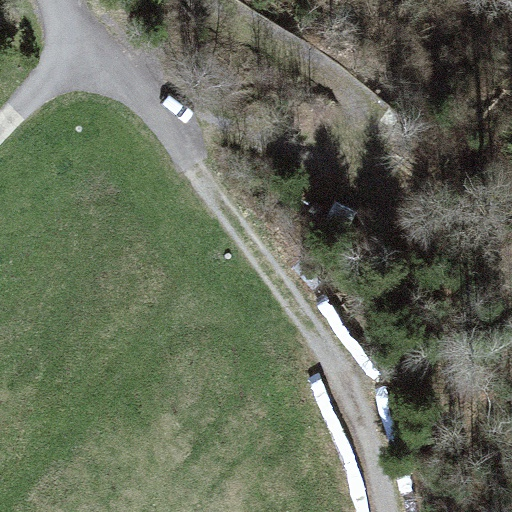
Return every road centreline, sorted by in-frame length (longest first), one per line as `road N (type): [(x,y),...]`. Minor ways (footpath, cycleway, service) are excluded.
road 1 (track): [(389,511),(347,391),(149,104),(82,29)]
road 2 (track): [(187,0),(349,87),(375,128),(350,149),(307,155),(149,104)]
